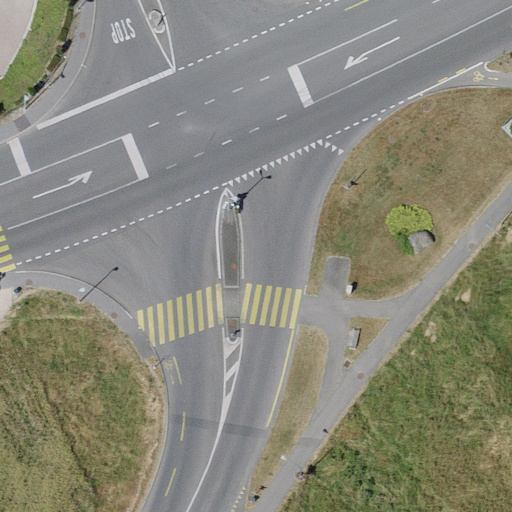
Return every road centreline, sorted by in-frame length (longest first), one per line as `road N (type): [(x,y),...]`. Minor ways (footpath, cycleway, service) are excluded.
road 1 (tertiary): [(208,117),(228,189),(233,391),(186,511)]
road 2 (secondary): [(468,0),(208,117)]
road 3 (secondary): [(208,117),(0,195)]
